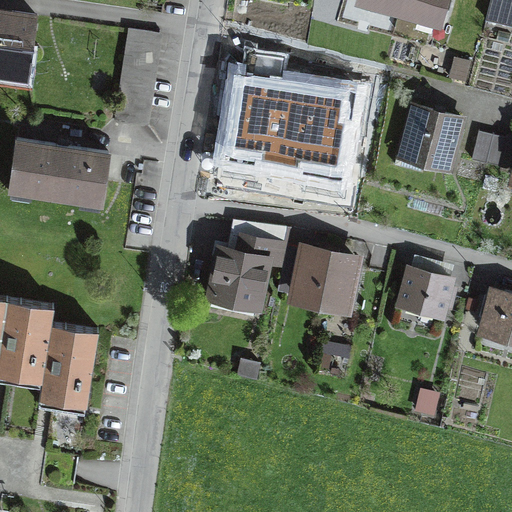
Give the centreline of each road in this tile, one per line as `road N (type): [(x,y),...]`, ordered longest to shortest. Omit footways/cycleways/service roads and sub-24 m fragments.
road 1 (residential): [(181,203),(344,225),(511,267)]
road 2 (residential): [(181,203),(139,511)]
road 3 (residential): [(214,0),(181,203)]
